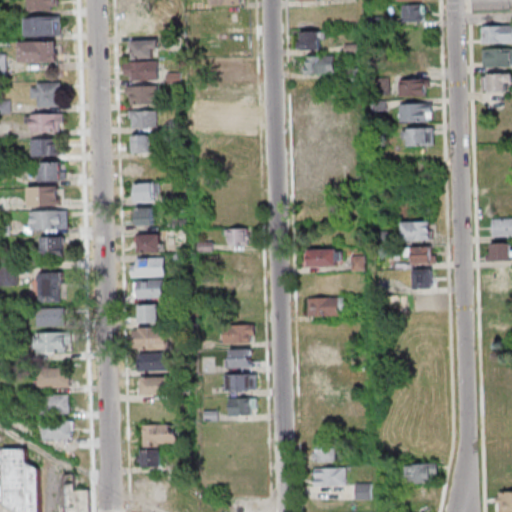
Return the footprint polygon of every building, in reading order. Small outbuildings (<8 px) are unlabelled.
[(26,0),(27,11),(58,11),(57,0),(26,0)] [(125,0),(126,11),(148,11),(147,0),(125,0)] [(402,21),(426,21),(426,4),(402,4),(402,21)] [(61,36),(61,16),(26,16),(26,36),(61,36)] [(124,16),(124,35),(159,35),(159,16),(124,16)] [(511,25),(482,25),(482,43),(511,42),(511,25)] [(298,49),(324,49),(324,31),(298,31),(298,49)] [(158,40),(132,40),(132,59),(158,59),(158,40)] [(20,62),(61,62),(61,41),(20,41),(20,62)] [(511,47),(483,47),(483,67),(511,66),(511,47)] [(405,51),(405,69),(426,69),(426,52),(405,51)] [(336,55),(305,55),(305,73),(336,73),(336,55)] [(248,77),(248,60),(210,60),(210,77),(248,77)] [(126,63),(126,81),(159,81),(159,63),(126,63)] [(511,72),(484,73),(484,92),(508,92),(508,83),(511,82),(511,72)] [(429,95),(429,79),(401,79),(401,95),(429,95)] [(31,106),(61,106),(61,82),(31,82),(31,106)] [(127,105),(158,105),(158,87),(127,87),(127,105)] [(298,103),(298,120),(330,120),(330,103),(298,103)] [(434,121),(434,103),(400,103),(400,121),(434,121)] [(243,108),(221,108),(221,125),(243,125),(243,108)] [(130,128),(157,128),(157,112),(130,112),(130,128)] [(64,131),(64,113),(30,113),(30,131),(64,131)] [(435,127),(404,127),(404,145),(435,145),(435,127)] [(132,154),(152,154),(152,136),(132,136),(132,154)] [(32,139),(32,156),(61,156),(61,139),(32,139)] [(130,160),(130,178),(163,178),(163,160),(130,160)] [(64,162),(39,162),(39,182),(64,182),(64,162)] [(154,184),(133,184),(133,201),(154,201),(154,184)] [(29,187),(29,207),(61,207),(61,187),(29,187)] [(511,193),(489,194),(489,212),(511,211),(511,193)] [(154,224),(154,208),(135,208),(135,224),(154,224)] [(69,231),(69,212),(31,212),(31,231),(69,231)] [(511,217),(492,218),(492,236),(511,236),(511,217)] [(0,235),(11,235),(11,221),(0,220),(0,235)] [(433,239),(433,221),(403,221),(403,239),(433,239)] [(249,229),(227,230),(228,246),(250,245),(249,229)] [(162,234),(137,234),(137,251),(162,251),(162,234)] [(41,238),(41,257),(64,257),(64,238),(41,238)] [(511,242),(488,243),(488,259),(511,259),(511,242)] [(436,246),(412,246),(412,263),(436,263),(436,246)] [(344,248),(307,248),(307,266),(344,266),(344,248)] [(230,256),(230,274),(250,274),(250,256),(230,256)] [(354,268),(363,268),(362,256),(353,257),(354,268)] [(166,276),(166,257),(132,257),(132,276),(166,276)] [(511,267),(490,268),(490,284),(511,283),(511,267)] [(3,284),(15,284),(15,268),(3,268),(3,284)] [(414,269),(414,288),(433,288),(432,269),(414,269)] [(63,273),(40,273),(40,302),(63,302),(63,273)] [(135,280),(135,298),(165,298),(165,280),(135,280)] [(309,315),(345,315),(345,297),(309,297),(309,315)] [(160,304),(139,304),(139,323),(160,323),(160,304)] [(37,308),(37,327),(66,327),(66,308),(37,308)] [(511,333),(511,315),(491,315),(491,333),(511,333)] [(236,325),(236,343),(256,343),(256,325),(236,325)] [(167,349),(167,327),(138,327),(138,349),(167,349)] [(36,333),(36,352),(72,352),(72,333),(36,333)] [(338,347),(310,347),(310,364),(338,364),(338,347)] [(230,349),(230,368),(253,368),(253,349),(230,349)] [(171,371),(171,352),(139,352),(139,371),(171,371)] [(511,382),(511,362),(490,363),(491,383),(511,382)] [(39,386),(70,386),(70,368),(39,368),(39,386)] [(342,387),(342,370),(312,370),(312,388),(342,387)] [(259,374),(226,374),(226,390),(259,390),(259,374)] [(173,377),(142,377),(142,395),(173,395),(173,377)] [(71,413),(71,394),(41,394),(41,413),(71,413)] [(230,414),(258,414),(258,397),(230,397),(230,414)] [(74,421),(43,421),(43,439),(74,439),(74,421)] [(144,424),(144,445),(178,445),(178,424),(144,424)] [(338,444),(316,444),(316,461),(338,461),(338,444)] [(0,510),(41,510),(41,465),(29,465),(29,448),(0,447),(0,510)] [(143,449),(143,466),(163,466),(163,449),(143,449)] [(437,482),(437,463),(408,463),(408,482),(437,482)] [(347,467),(315,467),(315,485),(347,485),(347,467)] [(372,499),(371,482),(356,482),(356,499),(372,499)] [(437,486),(408,486),(408,507),(437,507),(437,486)] [(498,511),(511,511),(511,490),(498,490),(498,511)]
